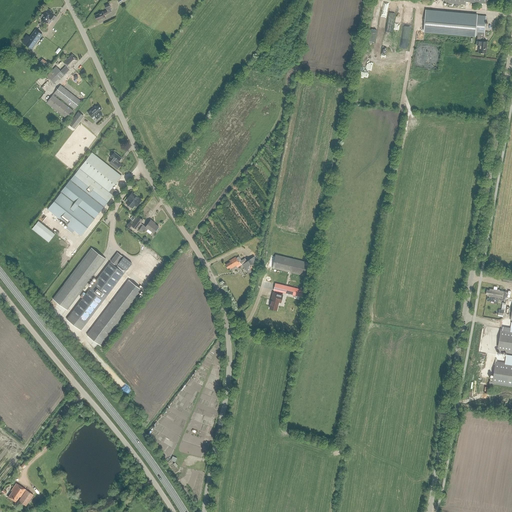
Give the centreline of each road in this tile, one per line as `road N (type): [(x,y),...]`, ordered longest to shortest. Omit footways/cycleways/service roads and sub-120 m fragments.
road 1 (unclassified): [(205,511),(228,376),(226,323),(205,265),(154,187),(66,0)]
road 2 (tertiary): [(426,511),(511,46)]
road 3 (primary): [(183,511),(0,272)]
road 4 (unclassified): [(169,511),(0,292)]
road 5 (unknown): [(144,167),(115,202),(111,242),(153,269)]
